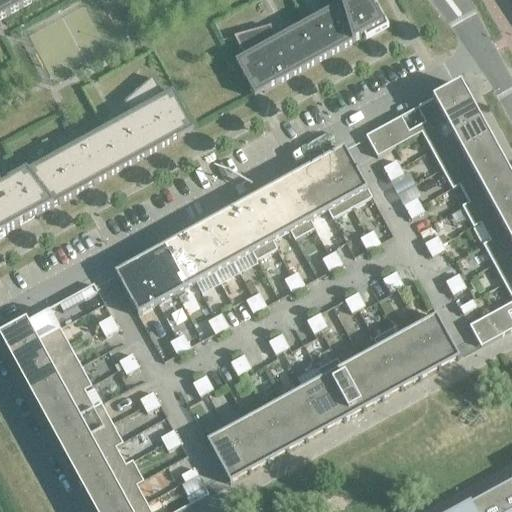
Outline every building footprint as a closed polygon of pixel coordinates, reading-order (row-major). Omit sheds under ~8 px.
[(0,0),(0,21),(38,0),(0,0)] [(235,64),(254,99),(364,39),(366,43),(389,30),(376,8),(373,10),(367,0),(338,0),(343,5),(275,43),(270,28),(234,39),(244,59),(235,64)] [(133,116),(108,130),(129,168),(194,132),(173,94),(163,99),(153,80),(123,105),(133,116)] [(469,108),(459,88),(418,110),(426,124),(408,134),(400,120),(365,139),(377,160),(421,135),(428,131),(469,108)] [(480,127),(469,108),(428,131),(421,135),(431,153),(480,127)] [(490,146),(480,127),(431,153),(441,172),(490,146)] [(108,130),(53,160),(74,198),(129,168),(108,130)] [(500,165),(490,146),(441,172),(452,191),(459,187),(500,165)] [(372,201),(345,152),(326,163),(352,212),(372,201)] [(0,242),(5,239),(3,236),(74,198),(53,160),(7,185),(8,186),(1,189),(0,185),(0,242)] [(352,212),(326,163),(307,174),(329,214),(333,222),(352,212)] [(396,164),(383,171),(387,178),(399,171),(396,164)] [(511,184),(500,165),(459,187),(469,206),(511,184)] [(403,177),(399,171),(387,178),(390,184),(403,177)] [(329,214),(307,174),(288,184),(310,224),(329,214)] [(314,233),(310,224),(288,184),(269,194),(291,234),(295,243),(314,233)] [(511,207),(511,185),(511,184),(469,206),(462,210),(473,229),(480,226),(511,207)] [(291,234),(269,194),(250,205),(272,245),(291,234)] [(417,202),(404,209),(407,216),(420,209),(417,202)] [(276,254),(272,245),(250,205),(231,215),(253,255),(257,264),(276,254)] [(511,232),(511,207),(480,226),(490,245),(511,232)] [(424,215),(420,209),(407,216),(411,222),(424,215)] [(253,255),(231,215),(212,226),(233,266),(253,255)] [(233,266),(212,226),(193,236),(214,276),(233,266)] [(511,257),(511,232),(490,245),(483,248),(493,267),(511,257)] [(373,235),(367,238),(374,251),(380,247),(373,235)] [(214,276),(193,236),(174,246),(196,286),(214,276)] [(374,251),(367,238),(360,242),(367,255),(374,251)] [(437,240),(424,247),(428,254),(441,247),(437,240)] [(196,286),(174,246),(155,257),(177,297),(196,286)] [(445,253),(441,247),(428,254),(432,260),(445,253)] [(335,255),(329,259),(336,272),(343,268),(335,255)] [(177,297),(155,257),(136,267),(158,307),(177,297)] [(511,281),(511,257),(493,267),(504,286),(511,281)] [(336,272),(329,259),(322,263),(329,275),(336,272)] [(158,307),(136,267),(116,278),(138,318),(158,307)] [(298,276),(291,280),(298,292),(305,289),(298,276)] [(403,288),(396,276),(389,279),(396,292),(403,288)] [(458,278),(445,285),(449,292),(462,285),(458,278)] [(396,292),(389,279),(382,283),(389,296),(396,292)] [(298,292),(291,280),(284,283),(291,296),(298,292)] [(466,291),(462,285),(449,292),(453,298),(466,291)] [(98,295),(93,287),(80,295),(84,303),(98,295)] [(365,309),(358,296),(351,300),(358,313),(365,309)] [(259,297),(253,301),(260,313),(266,310),(259,297)] [(358,313),(351,300),(344,304),(351,316),(358,313)] [(260,313),(253,301),(246,304),(253,317),(260,313)] [(472,304),(459,310),(463,317),(476,311),(472,304)] [(511,305),(469,329),(481,349),(511,332),(511,323),(508,316),(511,313),(511,305)] [(62,331),(51,311),(0,338),(11,358),(62,331)] [(327,330),(320,317),(313,321),(320,333),(327,330)] [(221,318),(215,321),(222,334),(228,330),(221,318)] [(458,359),(436,319),(417,330),(438,370),(458,359)] [(115,326),(111,320),(98,327),(102,333),(115,326)] [(222,334),(215,321),(208,325),(215,338),(222,334)] [(320,333),(313,321),(307,324),(314,337),(320,333)] [(118,333),(115,326),(102,333),(106,340),(118,333)] [(438,370),(417,330),(398,340),(419,380),(438,370)] [(72,350),(62,331),(11,358),(22,377),(72,350)] [(374,342),(379,350),(401,390),(419,380),(398,340),(393,331),(374,342)] [(183,338),(177,342),(184,355),(190,351),(183,338)] [(289,351),(282,338),(275,342),(282,354),(289,351)] [(184,355),(177,342),(170,346),(177,359),(184,355)] [(282,354),(275,342),(268,345),(275,358),(282,354)] [(83,368),(72,350),(22,377),(32,396),(83,368)] [(401,390),(379,350),(360,361),(382,401),(401,390)] [(136,364),(132,358),(119,365),(123,371),(136,364)] [(251,371),(244,359),(237,362),(244,375),(251,371)] [(382,401),(360,361),(341,371),(363,411),(382,401)] [(244,375),(237,362),(230,366),(237,379),(244,375)] [(317,373),(322,382),(344,422),(363,411),(341,371),(336,362),(317,373)] [(139,371),(136,364),(123,371),(126,378),(139,371)] [(93,387),(83,368),(32,396),(42,415),(84,392),(93,387)] [(213,392),(206,379),(199,383),(206,396),(213,392)] [(344,422),(322,382),(303,392),(324,432),(344,422)] [(206,396),(199,383),(192,387),(199,400),(206,396)] [(95,411),(84,392),(42,415),(53,434),(95,411)] [(324,432),(303,392),(284,402),(305,442),(324,432)] [(156,402),(153,395),(140,402),(143,409),(156,402)] [(160,409),(156,402),(143,409),(147,416),(160,409)] [(305,442),(284,402),(265,413),(286,453),(305,442)] [(103,407),(95,411),(53,434),(63,453),(114,426),(103,407)] [(286,453),(265,413),(246,423),(268,463),(286,453)] [(268,463),(246,423),(227,434),(249,474),(268,463)] [(124,445),(114,426),(63,453),(74,472),(115,449),(124,445)] [(177,440),(173,434),(161,441),(164,447),(177,440)] [(249,474),(227,434),(207,444),(229,484),(249,474)] [(181,447),(177,440),(164,447),(168,454),(181,447)] [(126,468),(115,449),(74,472),(84,491),(126,468)] [(135,464),(126,468),(84,491),(94,510),(136,487),(145,483),(135,464)] [(198,478),(194,471),(181,478),(185,485),(198,478)] [(511,511),(511,485),(491,497),(499,511),(511,511)] [(136,511),(147,506),(136,487),(94,510),(95,511),(136,511)] [(209,498),(205,490),(191,498),(195,506),(209,498)] [(499,511),(491,497),(470,508),(471,511),(499,511)]
